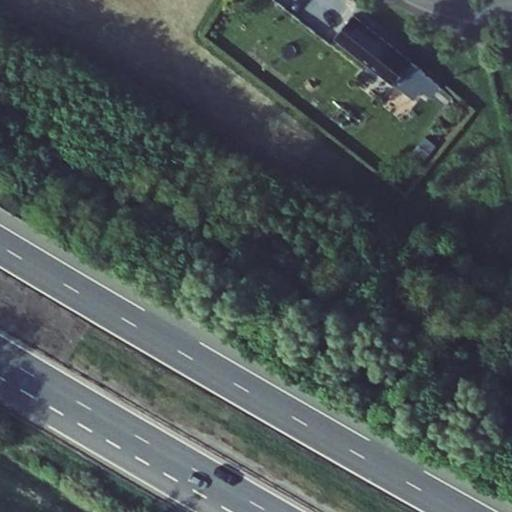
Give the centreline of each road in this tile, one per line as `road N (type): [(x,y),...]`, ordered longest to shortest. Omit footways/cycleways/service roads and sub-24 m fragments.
road 1 (motorway): [(458,511),(0,245)]
road 2 (motorway): [(0,355),(267,511)]
